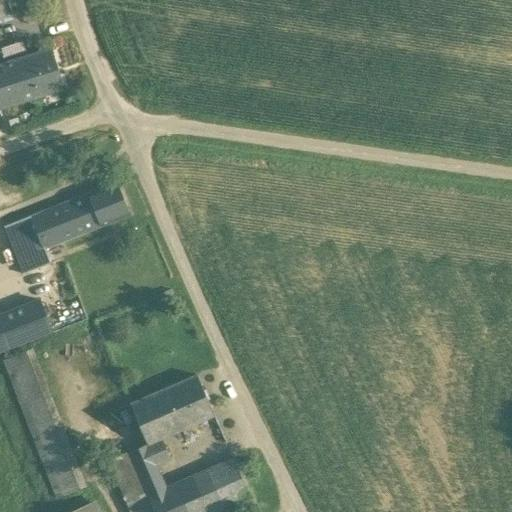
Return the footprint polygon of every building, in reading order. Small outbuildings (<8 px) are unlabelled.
[(7,0),(0,0),(0,19),(12,16),(7,0)] [(29,0),(7,0),(12,16),(32,9),(29,0)] [(52,49),(0,65),(0,109),(64,89),(52,49)] [(117,182),(87,194),(100,227),(110,223),(130,215),(117,182)] [(87,194),(30,217),(49,263),(116,237),(110,223),(100,227),(87,194)] [(30,217),(4,227),(23,274),(49,263),(30,217)] [(0,315),(0,350),(51,331),(40,300),(0,315)] [(33,349),(5,360),(35,438),(63,427),(33,349)] [(197,375),(164,389),(182,429),(214,415),(197,375)] [(161,438),(182,429),(164,389),(130,404),(144,436),(139,438),(142,446),(147,444),(147,445),(161,438)] [(139,438),(144,436),(130,404),(108,414),(122,445),(139,438)] [(63,427),(35,438),(57,497),(85,486),(63,427)] [(142,446),(128,452),(147,496),(166,487),(157,465),(170,459),(161,438),(147,445),(147,444),(142,446)] [(154,511),(147,496),(128,452),(109,460),(131,511),(154,511)] [(228,461),(178,482),(190,511),(213,511),(243,499),(228,461)] [(166,487),(147,496),(154,511),(190,511),(178,482),(166,487)]
